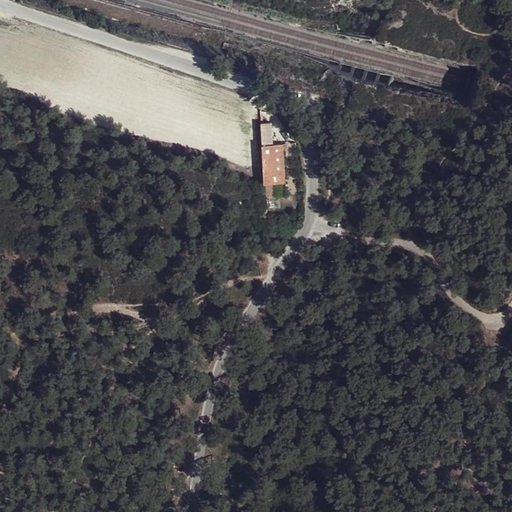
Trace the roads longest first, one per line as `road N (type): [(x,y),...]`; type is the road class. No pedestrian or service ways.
road 1 (unclassified): [(190,511),(218,367),(311,219),(309,148),(288,110),(269,96)]
road 2 (residential): [(269,96),(0,6)]
road 3 (track): [(511,304),(495,318),(466,312),(443,289),(430,254),(311,219)]
